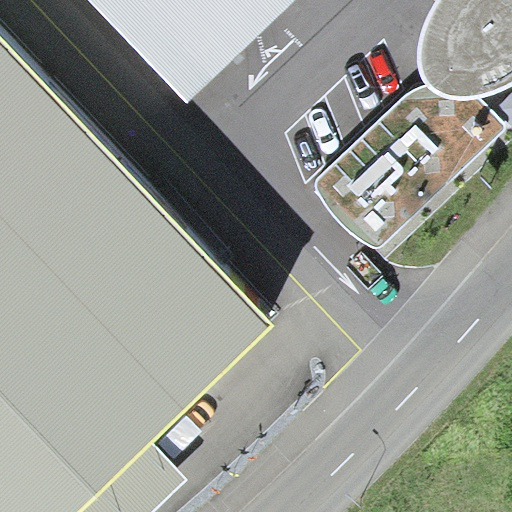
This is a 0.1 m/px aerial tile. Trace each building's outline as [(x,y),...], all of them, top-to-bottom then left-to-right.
[(86,0),(186,103),(296,0),(86,0)] [(430,84),(433,89),(440,93),(450,97),(461,97),(471,97),(480,97),(491,93),(500,91),(510,86),(511,84),(511,0),(439,0),(436,5),(432,12),(427,23),(424,34),(421,46),(420,56),(422,69),(427,80),(430,84)] [(0,511),(85,511),(163,441),(285,327),(0,29),(0,511)] [(506,124),(480,97),(471,97),(461,97),(450,97),(440,93),(433,89),(430,84),(425,86),(421,87),(415,89),(411,92),(406,96),(402,99),(396,105),(321,175),(318,178),(317,183),(318,188),(321,196),(326,205),(333,213),(338,219),(347,228),(352,233),(368,244),(373,247),(378,247),(384,244),(506,129),(506,124)] [(163,441),(85,511),(158,511),(197,477),(163,441)]
